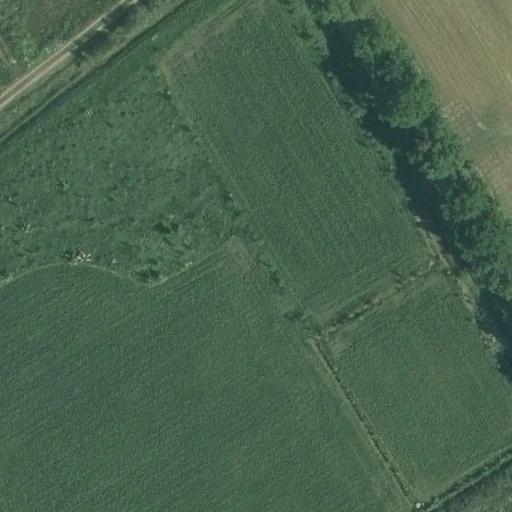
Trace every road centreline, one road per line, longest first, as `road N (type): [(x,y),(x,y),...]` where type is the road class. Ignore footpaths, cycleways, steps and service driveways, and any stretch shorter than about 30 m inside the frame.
road 1 (unclassified): [(511,292),(335,0)]
road 2 (track): [(0,101),(128,0)]
